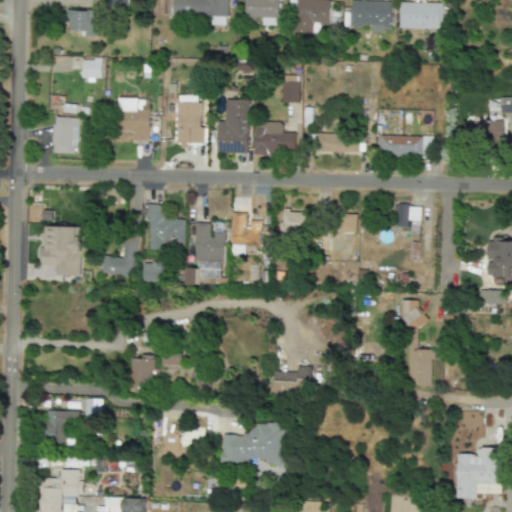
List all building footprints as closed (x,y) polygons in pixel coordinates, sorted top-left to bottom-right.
[(127,8),(127,0),(107,0),(107,8),(127,8)] [(172,12),(172,0),(227,0),(227,13),(172,12)] [(245,0),(245,15),(249,19),(254,19),(254,18),(262,18),(262,26),(278,27),(280,25),(279,18),(279,0),(245,0)] [(294,0),(289,30),(319,35),(320,22),(327,23),(330,2),(328,0),(294,0)] [(352,1),(352,27),(359,27),(360,25),(369,25),(369,26),(369,34),(384,34),(384,29),(391,29),(391,1),(352,1)] [(402,2),(402,27),(440,28),(440,3),(402,2)] [(66,11),(88,10),(98,37),(83,36),(83,31),(70,31),(66,21),(70,21),(66,11)] [(211,16),(210,25),(226,26),(226,17),(211,16)] [(237,61),(236,71),(251,71),(252,62),(237,61)] [(83,62),(82,78),(94,82),(99,79),(103,80),(104,70),(101,64),(83,62)] [(281,83),(281,103),(298,103),(297,83),(281,83)] [(180,91),(173,101),(174,142),(202,141),(202,95),(180,91)] [(500,113),(511,112),(511,97),(500,98),(500,113)] [(117,99),(116,110),(135,112),(136,100),(117,99)] [(250,101),(248,154),(217,152),(219,122),(224,122),(225,100),(250,101)] [(64,104),(63,112),(76,113),(77,105),(64,104)] [(149,112),(121,111),(120,137),(133,137),(133,140),(148,141),(149,112)] [(56,116),(55,125),(53,125),(51,146),(59,154),(74,156),(78,122),(74,118),(56,116)] [(463,122),(464,150),(506,148),(504,120),(463,122)] [(254,154),(294,155),(295,133),(277,133),(278,124),(255,123),(254,154)] [(315,133),(334,149),(364,152),(365,137),(351,146),(340,135),(315,133)] [(379,135),(378,151),(430,154),(431,138),(379,135)] [(397,203),(397,206),(392,205),(391,214),(395,214),(395,226),(407,227),(407,222),(419,223),(420,209),(409,204),(397,203)] [(147,204),(145,251),(164,251),(164,241),(173,241),(173,248),(184,248),(185,219),(175,219),(175,216),(162,205),(147,204)] [(282,211),(281,234),(308,235),(309,212),(282,211)] [(356,233),(356,215),(342,215),(341,232),(356,233)] [(231,216),(230,247),(260,247),(260,221),(249,220),(249,225),(231,216)] [(48,221),(48,247),(37,247),(37,261),(23,261),(23,280),(80,280),(81,221),(48,221)] [(194,223),(192,257),(223,259),(224,233),(211,233),(209,224),(194,223)] [(104,256),(101,271),(133,276),(137,234),(121,240),(120,247),(123,247),(121,259),(104,256)] [(511,240),(485,240),(486,262),(489,262),(489,275),(501,275),(511,264),(511,240)] [(141,264),(150,264),(151,262),(162,262),(161,281),(141,280),(141,264)] [(186,268),(185,284),(195,284),(196,269),(186,268)] [(474,290),(474,307),(504,307),(504,290),(474,290)] [(414,305),(402,316),(413,328),(425,317),(414,305)] [(411,346),(407,385),(431,387),(435,349),(411,346)] [(161,350),(160,366),(182,367),(183,351),(161,350)] [(129,359),(128,390),(140,391),(144,381),(153,381),(154,360),(129,359)] [(297,366),(297,374),(297,377),(311,377),(311,367),(297,366)] [(274,372),(273,381),(296,382),(297,374),(274,372)] [(85,398),(84,415),(100,416),(100,398),(85,398)] [(67,445),(67,430),(78,430),(79,412),(47,411),(46,445),(67,445)] [(221,435),(221,460),(278,462),(279,423),(242,435),(221,435)] [(459,455),(458,485),(497,486),(499,450),(477,449),(477,456),(459,455)] [(46,478),(42,511),(77,511),(78,495),(82,496),(83,482),(77,482),(78,472),(65,471),(61,480),(46,478)] [(105,496),(104,509),(111,509),(110,511),(120,511),(121,497),(105,496)]
